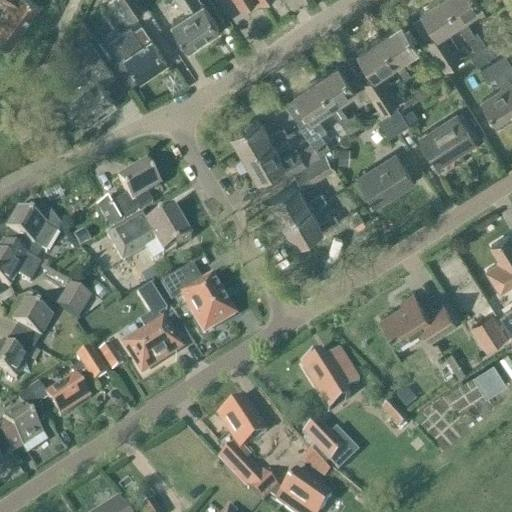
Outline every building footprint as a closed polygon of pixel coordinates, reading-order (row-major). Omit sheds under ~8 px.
[(0,41),(9,48),(40,4),(34,0),(0,0),(8,5),(0,15),(0,41)] [(117,0),(130,19),(144,9),(138,0),(117,0)] [(219,35),(215,30),(218,28),(201,2),(199,3),(196,0),(176,0),(185,13),(171,22),(187,48),(207,35),(211,40),(219,35)] [(444,0),(434,0),(419,11),(435,36),(426,42),(443,69),(458,59),(441,33),(454,24),(459,21),(444,0)] [(474,0),(444,0),(459,21),(454,24),(464,39),(472,34),(462,19),(479,8),(474,0)] [(74,35),(80,44),(92,35),(82,21),(74,35)] [(399,23),(378,38),(395,64),(392,65),(402,81),(410,75),(400,60),(416,49),(399,23)] [(140,26),(132,32),(129,28),(108,42),(120,59),(115,62),(130,83),(138,78),(139,80),(165,62),(150,39),(149,39),(140,26)] [(482,47),(473,34),(465,39),(473,52),(482,47)] [(378,38),(356,52),(365,66),(354,73),(381,113),(397,103),(378,74),(392,65),(395,64),(378,38)] [(62,96),(79,121),(83,127),(115,105),(111,98),(122,91),(113,78),(114,77),(89,40),(72,51),(82,66),(56,83),(63,95),(62,96)] [(494,52),(488,43),(469,56),(475,64),(494,52)] [(511,69),(508,64),(503,55),(479,71),(485,80),(492,76),(501,89),(480,102),(496,127),(511,117),(511,69)] [(336,65),(314,79),(331,105),(328,107),(338,122),(346,116),(337,102),(353,91),(336,65)] [(175,69),(162,78),(172,93),(185,84),(175,69)] [(459,83),(466,78),(460,69),(453,74),(459,83)] [(293,94),(295,96),(284,103),(318,155),(329,148),(320,135),(325,131),(315,116),(328,107),(331,105),(314,79),(293,94)] [(387,138),(407,125),(401,115),(396,108),(376,121),(387,138)] [(410,109),(401,115),(407,125),(417,119),(410,109)] [(362,125),(354,113),(340,122),(348,134),(362,125)] [(436,166),(474,142),(456,115),(419,139),(436,166)] [(271,145),(287,136),(282,128),(267,137),(257,119),(230,135),(243,157),(269,142),(271,145)] [(45,144),(60,133),(53,123),(38,134),(45,144)] [(269,142),(243,157),(256,180),(274,169),(280,180),(304,165),(295,149),(279,159),(271,145),(269,142)] [(349,149),(332,148),(331,165),(348,166),(349,149)] [(374,205),(411,182),(394,155),(357,179),(374,205)] [(324,157),(305,168),(294,175),(301,187),(331,170),(324,157)] [(121,222),(152,204),(147,196),(159,188),(145,164),(117,181),(127,197),(110,207),(106,201),(96,207),(109,229),(121,222)] [(308,207),(310,210),(325,201),(321,193),(305,203),(295,184),(268,200),(281,222),(308,207)] [(10,233),(3,243),(20,252),(27,257),(27,256),(35,261),(41,251),(46,253),(57,233),(59,224),(43,204),(31,217),(18,209),(5,230),(10,233)] [(318,224),(310,210),(308,207),(281,222),(294,245),(319,230),(321,233),(338,223),(333,215),(318,224)] [(355,208),(345,214),(353,227),(363,222),(355,208)] [(140,216),(118,228),(106,236),(122,263),(144,250),(152,263),(162,257),(163,258),(190,241),(172,210),(146,226),(140,216)] [(73,237),(79,248),(90,242),(84,231),(73,237)] [(511,239),(508,234),(489,246),(498,260),(496,262),(497,264),(485,272),(498,293),(511,285),(511,287),(511,239)] [(3,243),(0,248),(0,283),(9,288),(16,276),(29,283),(40,264),(35,261),(27,256),(27,257),(20,252),(3,243)] [(203,334),(234,316),(212,278),(201,284),(192,267),(161,285),(171,303),(181,297),(203,334)] [(69,286),(56,306),(78,320),(91,300),(69,286)] [(139,323),(145,333),(124,347),(141,374),(179,349),(158,317),(166,311),(150,286),(136,295),(149,316),(139,323)] [(429,341),(455,325),(441,304),(424,315),(412,295),(399,303),(401,306),(379,320),(395,346),(422,329),(429,341)] [(12,336),(33,349),(39,339),(40,339),(52,318),(24,301),(12,322),(18,326),(12,336)] [(511,309),(500,317),(511,336),(511,345),(511,346),(511,347),(511,348),(511,309)] [(470,328),(485,351),(507,337),(492,313),(470,328)] [(33,349),(12,336),(6,347),(0,343),(0,371),(17,381),(29,360),(27,359),(30,355),(35,358),(38,352),(33,349)] [(111,373),(123,365),(110,345),(98,352),(111,373)] [(74,377),(45,396),(37,384),(28,390),(38,405),(47,399),(60,418),(89,399),(81,387),(91,381),(93,384),(108,375),(90,349),(76,358),(76,359),(81,366),(71,372),(74,377)] [(320,353),(299,366),(324,405),(326,404),(340,395),(345,392),(358,384),(338,351),(324,360),(320,353)] [(492,363),(476,373),(489,394),(505,383),(492,363)] [(28,390),(17,397),(22,406),(27,413),(38,405),(28,390)] [(244,400),(218,417),(233,440),(236,443),(241,449),(265,433),(244,400)] [(389,404),(381,410),(394,425),(398,429),(406,423),(403,420),(389,404)] [(2,419),(5,423),(0,426),(0,437),(12,455),(22,449),(42,436),(22,406),(2,419)] [(316,421),(301,435),(330,464),(344,450),(330,436),(316,421)] [(0,437),(0,463),(2,462),(12,455),(0,437)] [(236,443),(218,460),(245,489),(246,489),(247,488),(247,487),(262,503),(263,503),(263,502),(269,497),(275,501),(275,502),(289,511),(320,511),(331,497),(296,472),(282,492),(278,490),(275,487),(278,484),(268,472),(264,476),(262,473),(260,475),(247,461),(250,458),(241,449),(236,443)] [(320,463),(313,470),(323,479),(329,473),(320,463)] [(23,477),(19,470),(8,477),(13,484),(23,477)] [(126,511),(118,500),(99,511),(126,511)] [(137,510),(138,511),(159,511),(152,500),(137,510)]
